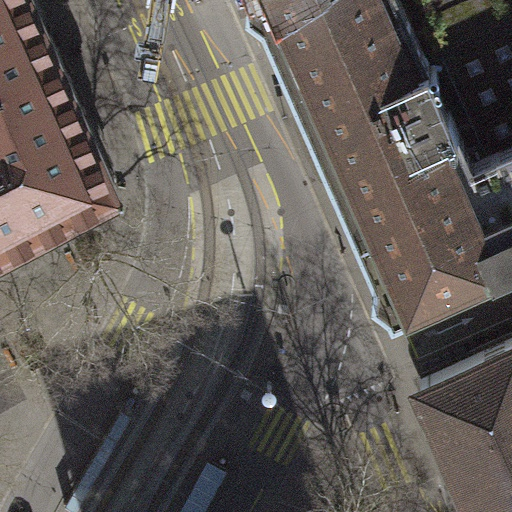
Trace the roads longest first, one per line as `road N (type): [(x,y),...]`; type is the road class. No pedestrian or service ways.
road 1 (tertiary): [(225,182),(166,253),(28,511)]
road 2 (tertiary): [(400,511),(309,280)]
road 3 (tertiary): [(228,511),(288,395),(309,280)]
road 4 (tertiary): [(225,182),(150,0)]
road 5 (tertiary): [(309,280),(280,230),(225,182)]
